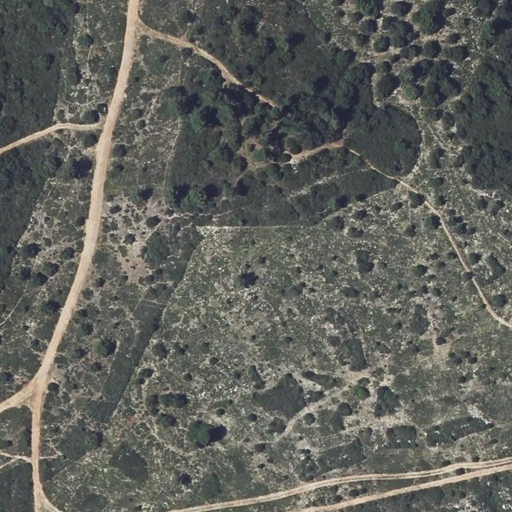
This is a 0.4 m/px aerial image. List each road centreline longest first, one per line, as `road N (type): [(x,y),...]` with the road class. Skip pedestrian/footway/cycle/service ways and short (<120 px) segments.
road 1 (track): [(0,411),(38,393),(98,239),(135,0)]
road 2 (track): [(319,511),(511,469)]
